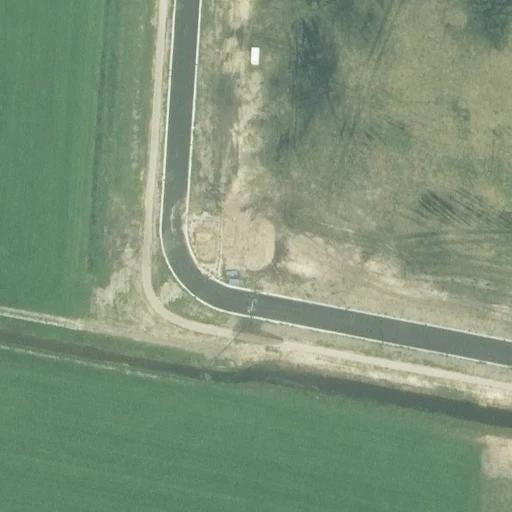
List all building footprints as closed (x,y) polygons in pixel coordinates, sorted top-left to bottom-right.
[(297,0),(282,0),(281,27),(296,28),(297,0)] [(304,0),(303,26),(339,28),(340,0),(304,0)] [(338,50),(339,35),(281,33),(280,47),(338,50)] [(262,216),(255,254),(293,262),(293,261),(326,267),(348,148),(279,134),(263,216),(262,216)] [(391,134),(376,212),(435,224),(450,145),(391,134)] [(511,210),(485,205),(467,299),(511,307),(511,210)]
